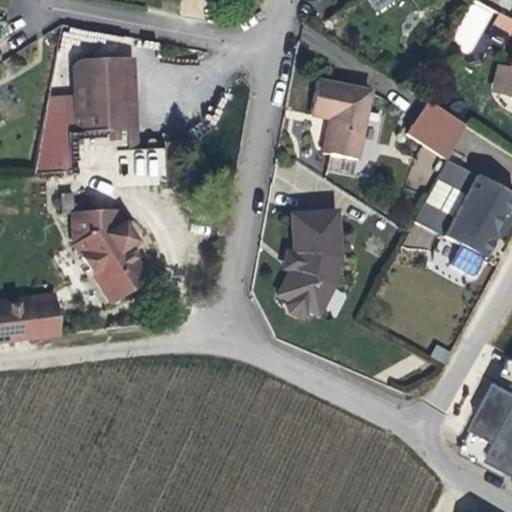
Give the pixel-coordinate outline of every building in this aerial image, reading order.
[(471,54),(495,10),(476,0),(472,0),(449,41),(471,54)] [(76,96),(77,110),(80,133),(95,132),(127,131),(124,59),(78,62),(74,66),(76,96)] [(132,59),(124,59),(127,131),(128,149),(136,149),(132,59)] [(488,92),(508,97),(511,78),(511,70),(508,70),(508,65),(494,63),(488,92)] [(369,90),(316,80),(309,114),(329,118),(323,153),(356,159),(369,90)] [(48,98),(45,112),(77,110),(76,96),(48,98)] [(406,135),(446,159),(447,158),(468,123),(428,99),(406,135)] [(34,172),(73,170),(71,134),(80,133),(77,110),(45,112),(34,172)] [(127,131),(95,132),(97,169),(111,168),(166,166),(165,147),(136,149),(128,149),(127,131)] [(97,169),(95,132),(80,133),(71,134),(73,170),(97,169)] [(442,234),(476,175),(447,158),(446,159),(414,219),(442,234)] [(166,184),(166,166),(111,168),(112,187),(166,184)] [(511,201),(511,195),(476,175),(442,234),(459,244),(481,255),(483,257),(495,237),(493,228),(502,215),(504,216),(511,201)] [(70,193),(59,194),(60,214),(71,213),(71,203),(70,193)] [(114,210),(77,204),(77,213),(85,212),(95,230),(116,218),(114,210)] [(85,212),(77,213),(71,213),(72,243),(110,302),(146,278),(126,247),(134,241),(122,223),(120,224),(116,218),(95,230),(85,212)] [(334,213),(290,214),(292,253),(289,269),(277,295),(287,299),(306,308),(317,314),(330,287),(338,260),(334,213)] [(470,275),(481,255),(459,244),(449,263),(470,275)] [(283,267),(289,269),(292,253),(286,251),(283,267)] [(26,298),(27,303),(30,337),(57,334),(52,295),(26,298)] [(303,312),(306,308),(287,299),(286,303),(287,308),(289,311),(293,315),(297,315),(303,312)] [(0,340),(30,337),(27,303),(0,306),(0,340)] [(426,353),(440,361),(446,350),(431,342),(426,353)] [(509,477),(511,471),(511,469),(474,449),(511,379),(511,364),(464,452),(509,477)] [(511,379),(474,449),(511,469),(511,379)]
